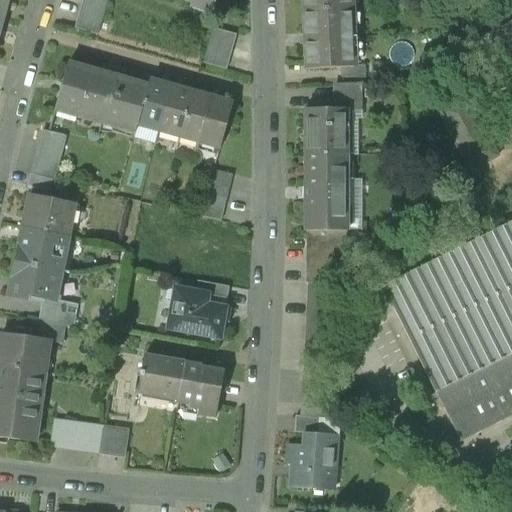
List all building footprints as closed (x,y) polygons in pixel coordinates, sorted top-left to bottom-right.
[(83,0),(74,29),(96,36),(108,2),(102,0),(83,0)] [(208,15),(209,16),(215,0),(181,0),(210,10),(208,15)] [(350,0),(301,0),(303,35),(301,35),(302,47),(303,47),(304,71),(342,70),(353,69),(350,0)] [(204,65),(226,71),(236,37),(214,30),(204,65)] [(462,47),(472,69),(506,53),(496,31),(462,47)] [(135,134),(138,127),(148,88),(68,66),(55,112),(135,134)] [(342,70),(342,80),(371,79),(371,69),(353,69),(342,70)] [(138,127),(159,133),(172,88),(150,82),(148,88),(138,127)] [(347,112),(371,112),(371,85),(334,86),(334,112),(347,112)] [(159,133),(180,139),(193,94),(172,88),(159,133)] [(232,105),(193,94),(180,139),(220,150),(232,105)] [(439,115),(471,172),(493,160),(461,102),(439,115)] [(305,112),(305,157),(347,157),(347,112),(334,112),(305,112)] [(42,132),(32,176),(53,182),(64,138),(42,132)] [(305,233),(306,232),(347,232),(347,157),(305,157),(305,189),(305,200),(305,233)] [(208,172),(203,194),(227,200),(233,178),(208,172)] [(50,194),(53,182),(32,176),(29,188),(50,194)] [(203,194),(200,206),(224,212),(227,200),(203,194)] [(30,197),(23,229),(68,238),(75,206),(30,197)] [(222,223),(224,212),(200,206),(197,217),(222,223)] [(511,223),(385,287),(384,286),(382,288),(436,395),(438,394),(438,393),(511,356),(511,223)] [(61,273),(68,238),(23,229),(16,264),(61,273)] [(347,250),(347,232),(306,232),(306,250),(334,250),(347,250)] [(306,250),(306,260),(333,262),(334,250),(306,250)] [(332,274),(333,262),(306,260),(306,272),(332,274)] [(55,302),(61,273),(16,264),(9,298),(29,302),(29,298),(43,301),(55,303),(55,302)] [(331,286),(332,274),(306,272),(306,285),(307,285),(331,286)] [(225,310),(229,288),(197,282),(195,294),(208,296),(206,306),(225,310)] [(329,343),(331,286),(307,285),(303,372),(327,373),(327,366),(329,343)] [(168,330),(219,339),(225,310),(206,306),(208,296),(195,294),(176,290),(168,330)] [(43,301),(39,323),(65,328),(73,329),(77,306),(55,302),(55,303),(43,301)] [(63,345),(65,328),(39,323),(37,339),(49,341),(49,343),(61,345),(63,345)] [(2,334),(0,346),(0,368),(44,375),(49,343),(49,341),(37,339),(36,339),(2,334)] [(351,344),(329,343),(327,366),(350,367),(351,344)] [(438,394),(436,395),(461,443),(511,417),(511,356),(438,393),(438,394)] [(139,394),(178,401),(185,366),(145,359),(141,378),(142,379),(139,394)] [(185,364),(185,366),(178,401),(190,403),(189,409),(199,411),(197,417),(216,420),(224,373),(201,368),(201,367),(185,364)] [(41,394),(44,375),(0,368),(0,437),(35,443),(38,422),(32,422),(36,393),(41,394)] [(326,395),(327,373),(303,372),(302,394),(326,395)] [(325,407),(326,395),(302,394),(301,405),(325,407)] [(324,419),(325,407),(301,405),(301,418),(320,419),(324,419)] [(319,435),(320,419),(301,418),(296,417),(295,434),(304,434),(319,435)] [(52,446),(88,451),(92,427),(55,422),(52,446)] [(88,451),(100,453),(103,428),(92,427),(88,451)] [(127,432),(103,428),(100,453),(124,456),(127,432)] [(291,490),(327,492),(328,470),(334,470),(336,437),(319,435),(304,434),(303,447),(287,446),(286,466),(292,467),(291,490)]
